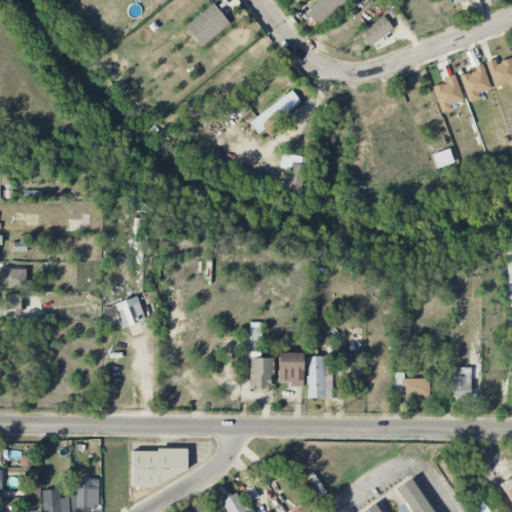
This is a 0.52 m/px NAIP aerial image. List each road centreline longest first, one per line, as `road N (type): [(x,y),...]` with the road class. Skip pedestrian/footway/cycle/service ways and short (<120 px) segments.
road 1 (residential): [(511,429),(0,426)]
road 2 (residential): [(511,21),(373,73),(333,74),(302,53),(258,0)]
road 3 (residential): [(237,429),(221,466),(148,511)]
